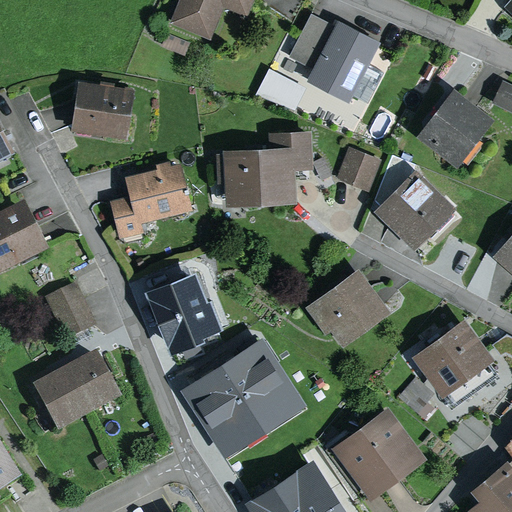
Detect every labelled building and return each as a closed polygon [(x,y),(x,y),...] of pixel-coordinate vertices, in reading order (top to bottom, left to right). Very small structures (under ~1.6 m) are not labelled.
[(209,35),(222,0),(246,0),(249,1),(249,0),(182,0),(174,21),(209,35)] [(291,54),(314,65),(335,20),(312,10),(291,54)] [(349,93),(374,45),(339,27),(313,75),(349,93)] [(258,90),(296,108),(307,83),(270,65),(258,90)] [(496,101),(511,108),(511,87),(504,84),(496,101)] [(80,85),(74,126),(125,134),(131,92),(80,85)] [(456,95),(425,135),(455,158),(485,119),(456,95)] [(0,154),(10,150),(0,130),(0,154)] [(232,199),(289,196),(288,166),(309,165),(307,133),(273,135),(273,153),(230,155),(232,199)] [(350,148),(338,177),(367,189),(379,160),(350,148)] [(140,225),(139,218),(189,206),(179,167),(128,180),(133,198),(114,203),(120,230),(140,225)] [(432,224),(439,231),(454,215),(415,176),(382,209),(415,242),(432,224)] [(0,219),(0,268),(42,248),(22,208),(0,219)] [(326,310),(345,335),(379,310),(365,291),(367,289),(358,276),(313,309),(318,316),(326,310)] [(152,297),(172,348),(219,331),(200,279),(152,297)] [(47,298),(54,311),(81,298),(74,285),(47,298)] [(66,337),(93,324),(81,298),(54,311),(66,337)] [(421,358),(440,385),(440,386),(485,354),(464,327),(421,358)] [(184,390),(227,459),(305,411),(261,342),(184,390)] [(37,388),(57,426),(117,393),(97,355),(37,388)] [(416,379),(401,396),(416,410),(432,393),(416,379)] [(363,498),(376,488),(373,484),(412,455),(386,419),(354,442),(348,434),(327,449),(363,498)] [(0,483),(14,475),(0,454),(0,483)] [(511,511),(511,463),(480,490),(487,499),(476,508),(478,511),(511,511)] [(341,511),(314,468),(251,506),(254,511),(341,511)]
